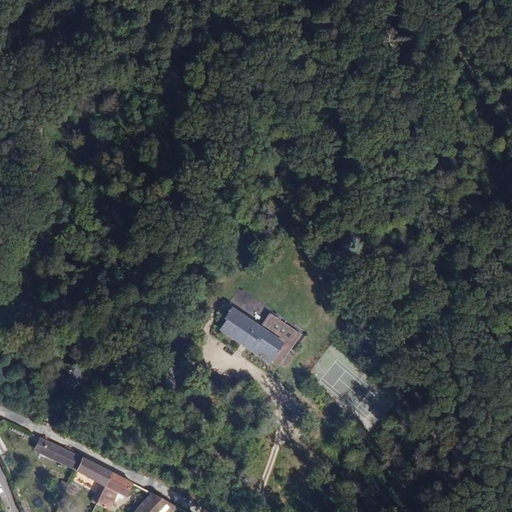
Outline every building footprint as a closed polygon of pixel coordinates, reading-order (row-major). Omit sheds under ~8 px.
[(280,342),(230,309),(222,319),(226,324),(221,333),(239,346),(239,348),(231,361),(242,368),(252,354),(266,362),(280,342)] [(258,319),(266,322),(269,314),(261,311),(258,319)] [(0,436),(0,435),(0,454),(1,457),(8,453),(0,436)] [(48,442),(40,438),(37,443),(45,447),(48,442)] [(80,458),(48,442),(45,447),(42,452),(75,469),(80,458)] [(45,447),(37,443),(34,449),(42,452),(45,447)] [(81,459),(76,470),(104,484),(110,473),(81,459)] [(104,484),(95,504),(106,509),(114,492),(123,496),(130,483),(110,473),(104,484)] [(171,511),(177,507),(152,494),(141,505),(144,508),(140,511),(171,511)]
